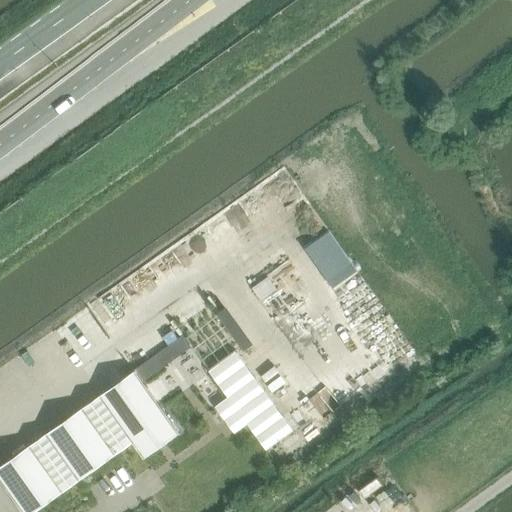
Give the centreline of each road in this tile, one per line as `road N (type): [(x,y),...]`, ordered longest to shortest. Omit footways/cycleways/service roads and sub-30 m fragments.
road 1 (primary): [(90,76),(235,0)]
road 2 (primary): [(90,76),(199,0)]
road 3 (primary): [(90,76),(191,0)]
